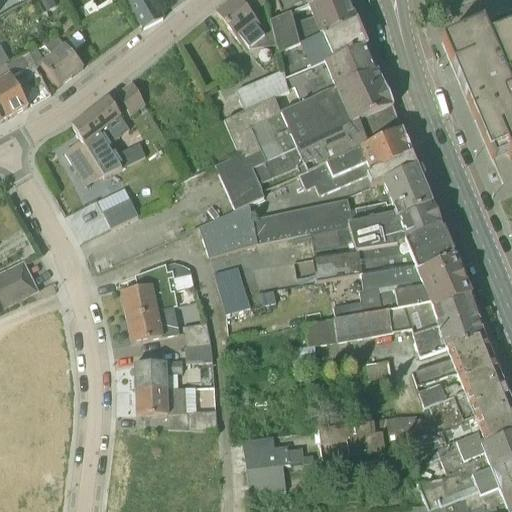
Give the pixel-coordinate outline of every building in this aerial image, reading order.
[(43,15),(53,7),(47,0),(43,0),(36,6),(43,15)] [(126,0),(139,23),(141,25),(144,31),(162,22),(150,0),(126,0)] [(267,3),(264,0),(236,0),(216,16),(246,54),(250,51),(267,37),(251,16),(267,3)] [(310,9),(329,0),(271,0),(281,21),(289,18),(310,9)] [(344,0),(329,0),(310,9),(318,28),(295,39),(298,49),(299,48),(355,23),(344,0)] [(511,13),(457,37),(459,40),(445,46),(444,43),(440,44),(491,163),(494,162),(494,160),(507,154),(510,160),(511,159),(511,13)] [(289,18),(270,26),(278,57),(298,49),(295,39),(289,18)] [(355,23),(299,48),(311,73),(366,49),(355,23)] [(29,56),(35,67),(37,71),(42,68),(58,90),(82,71),(58,39),(44,47),(51,56),(43,63),(36,51),(29,56)] [(0,71),(9,67),(8,66),(0,49),(0,71)] [(311,73),(285,85),(287,93),(295,90),(302,107),(335,92),(376,75),(377,75),(366,49),(311,73)] [(11,80),(35,67),(29,56),(8,66),(9,67),(0,71),(0,109),(6,122),(27,110),(11,80)] [(244,115),(273,102),(288,96),(287,93),(285,85),(283,74),(236,94),(240,105),(244,114),(244,115)] [(251,170),(392,109),(383,89),(382,89),(376,75),(335,92),(302,107),(280,118),(230,139),(239,158),(244,156),(251,170)] [(146,110),(131,85),(117,96),(129,112),(132,118),(146,110)] [(72,130),(80,142),(63,155),(73,170),(90,158),(103,179),(143,156),(137,144),(113,158),(103,142),(107,139),(104,134),(121,122),(108,102),(72,130)] [(230,139),(280,118),(273,102),(244,115),(244,114),(224,123),(230,139)] [(360,151),(401,133),(400,132),(392,109),(251,170),(259,187),(303,166),(307,175),(326,166),(337,161),(348,156),(360,151)] [(401,133),(360,151),(370,178),(367,180),(371,189),(381,185),(380,184),(415,168),(401,133)] [(360,151),(348,156),(359,183),(367,180),(370,178),(360,151)] [(239,158),(216,168),(236,213),(249,208),(249,207),(262,201),(260,195),(261,194),(258,188),(259,187),(251,170),(244,156),(239,158)] [(337,161),(348,187),(359,183),(348,156),(337,161)] [(337,161),(326,166),(336,192),(348,187),(337,161)] [(318,199),(336,192),(326,166),(307,175),(299,179),(305,194),(315,189),(318,199)] [(398,222),(431,206),(415,168),(380,184),(381,185),(386,199),(390,207),(386,208),(386,205),(367,208),(364,200),(367,199),(365,192),(347,200),(347,202),(353,228),(398,222)] [(328,206),(334,232),(343,230),(353,228),(347,202),(338,204),(328,206)] [(123,205),(95,217),(103,234),(131,222),(123,205)] [(328,206),(319,208),(309,210),(303,211),(308,237),(309,237),(314,236),(324,234),(334,232),(328,206)] [(406,243),(440,227),(431,206),(398,222),(353,228),(343,230),(334,232),(324,234),(314,236),(309,237),(313,262),(398,246),(406,243)] [(257,247),(252,221),(249,208),(236,213),(222,220),(198,230),(208,261),(257,247)] [(308,237),(303,211),(300,212),(290,214),(281,216),(277,216),(283,242),(286,241),(295,239),(305,237),(308,237)] [(283,242),(277,216),(271,217),(261,219),(252,221),(257,247),(267,245),(276,243),(283,242)] [(417,274),(454,261),(440,227),(406,243),(398,246),(313,262),(311,262),(315,285),(360,278),(377,275),(414,269),(417,274)] [(361,306),(332,310),(335,322),(363,317),(363,316),(432,306),(433,310),(469,298),(454,261),(417,274),(414,269),(377,275),(360,278),(363,292),(358,292),(361,306)] [(0,304),(3,311),(12,307),(32,297),(38,294),(24,265),(0,277),(0,304)] [(125,321),(173,311),(177,309),(174,295),(193,290),(189,273),(182,269),(173,266),(134,280),(137,292),(120,296),(125,321)] [(217,287),(241,280),(238,270),(214,276),(217,287)] [(220,297),(243,290),(241,280),(217,287),(220,297)] [(246,300),(246,298),(243,290),(220,297),(223,307),(246,300)] [(262,309),(276,306),(273,294),(259,297),(262,309)] [(412,338),(477,317),(469,298),(433,310),(432,306),(363,316),(363,317),(335,322),(304,327),(308,350),(308,351),(314,350),(411,333),(412,338)] [(225,317),(247,311),(249,310),(246,300),(223,307),(225,317)] [(173,311),(125,321),(131,347),(179,337),(173,311)] [(477,317),(412,338),(419,361),(444,351),(447,351),(485,339),(477,317)] [(205,347),(206,349),(209,348),(206,327),(182,330),(185,350),(205,347)] [(423,413),(501,381),(485,339),(447,351),(451,361),(448,362),(411,377),(416,391),(448,380),(445,373),(454,371),(460,389),(456,391),(455,387),(440,393),(439,388),(418,397),(423,413)] [(207,360),(206,349),(205,347),(185,350),(183,351),(185,364),(207,360)] [(317,371),(314,350),(308,351),(288,353),(291,374),(317,371)] [(4,368),(17,461),(50,457),(37,363),(4,368)] [(391,389),(387,364),(365,368),(369,392),(391,389)] [(134,393),(167,392),(166,377),(182,376),(181,365),(133,367),(134,393)] [(439,435),(511,407),(501,381),(423,413),(426,423),(436,425),(439,435)] [(183,418),(183,416),(183,407),(185,407),(184,392),(167,392),(134,393),(136,420),(183,418)] [(482,447),(511,435),(511,408),(511,407),(439,435),(445,449),(477,437),(482,447)] [(208,435),(216,435),(215,414),(187,415),(187,434),(208,435)] [(436,425),(426,423),(416,422),(416,420),(387,422),(388,424),(373,425),(373,426),(317,433),(321,463),(371,457),(410,451),(430,448),(433,454),(445,449),(439,435),(436,425)] [(461,483),(511,463),(511,435),(482,447),(477,437),(445,449),(433,454),(430,448),(410,451),(412,467),(425,465),(438,460),(446,480),(458,478),(461,483)] [(189,460),(191,448),(139,441),(129,511),(185,511),(186,506),(170,504),(173,483),(165,482),(168,457),(189,460)] [(282,467),(282,469),(313,465),(312,458),(302,459),(301,452),(287,454),(286,450),(274,451),(272,441),(241,445),(245,472),(282,467)] [(501,499),(511,494),(511,463),(461,483),(458,478),(446,480),(447,481),(417,487),(425,509),(426,511),(429,511),(439,508),(441,511),(478,496),(479,499),(498,492),(501,499)] [(285,495),(282,469),(282,467),(245,472),(249,500),(285,495)] [(49,511),(55,495),(22,483),(11,511),(49,511)] [(511,511),(511,494),(501,499),(498,492),(479,499),(478,496),(441,511),(439,508),(429,511),(426,511),(425,509),(413,511),(511,511)]
